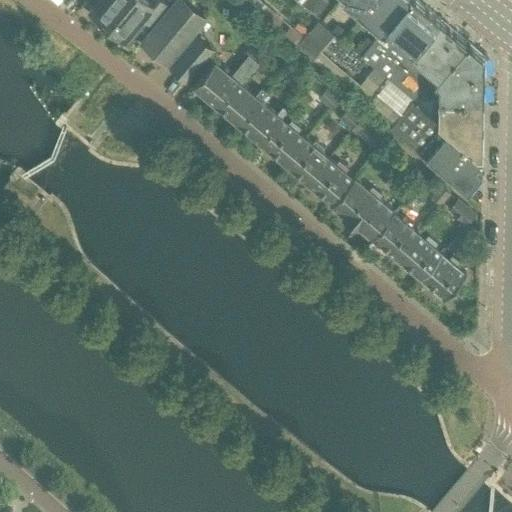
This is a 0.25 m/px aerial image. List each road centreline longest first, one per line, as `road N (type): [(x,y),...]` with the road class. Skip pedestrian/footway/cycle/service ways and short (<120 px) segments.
road 1 (residential): [(509,379),(468,366),(30,0)]
road 2 (residential): [(509,379),(511,249)]
